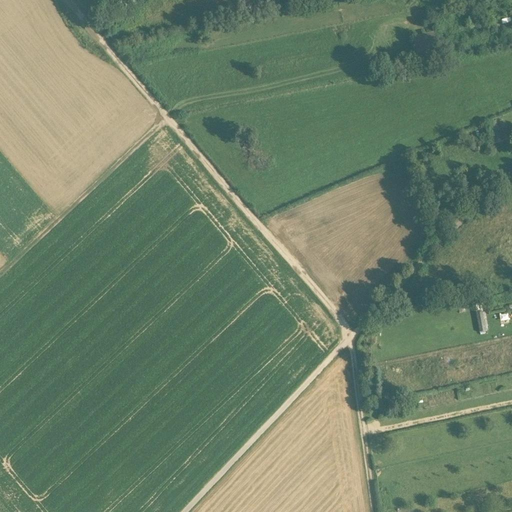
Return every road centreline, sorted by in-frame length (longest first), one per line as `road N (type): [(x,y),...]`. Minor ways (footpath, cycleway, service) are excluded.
road 1 (track): [(66,0),(310,282),(349,339),(372,511)]
road 2 (track): [(511,192),(452,230),(300,387),(198,511)]
road 3 (track): [(172,124),(0,289)]
